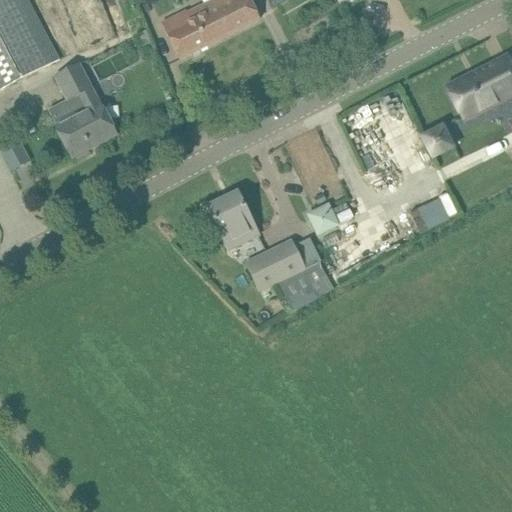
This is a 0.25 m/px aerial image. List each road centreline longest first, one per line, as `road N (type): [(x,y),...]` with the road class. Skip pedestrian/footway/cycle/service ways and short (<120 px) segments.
road 1 (tertiary): [(0,275),(511,7)]
road 2 (unclassified): [(88,511),(0,396)]
